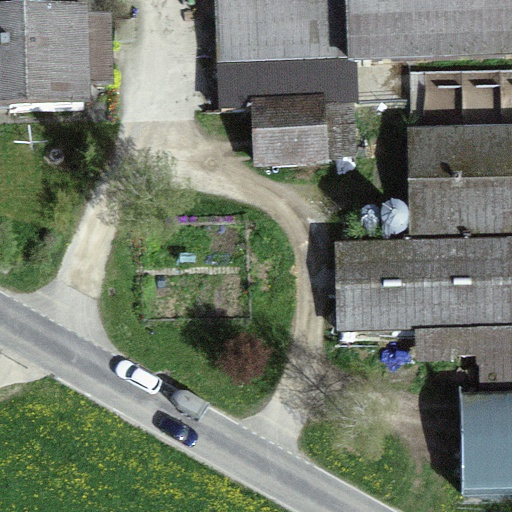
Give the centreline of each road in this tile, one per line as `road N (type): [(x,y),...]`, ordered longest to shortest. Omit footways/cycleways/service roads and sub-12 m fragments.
road 1 (track): [(160,0),(184,146),(313,230),(310,381),(265,472)]
road 2 (unclassified): [(332,511),(0,318)]
road 3 (track): [(184,146),(120,181),(43,342),(0,370)]
